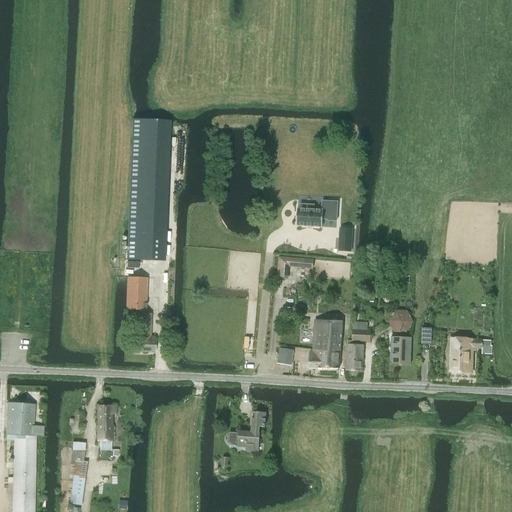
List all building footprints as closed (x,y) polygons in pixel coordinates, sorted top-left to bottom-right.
[(128,229),(127,260),(128,260),(151,261),(157,261),(161,135),(162,120),(132,119),(132,120),(131,134),(131,135),(129,185),(128,222),(128,229)] [(298,209),(297,226),(323,228),(323,218),(328,218),(328,221),(337,222),(338,202),(323,201),(322,211),(315,210),(315,205),(301,205),(301,209),(298,209)] [(341,229),(340,252),(353,253),(355,230),(341,229)] [(279,257),(278,266),(289,267),(305,268),(306,259),(279,257)] [(146,278),(127,277),(126,309),(145,310),(146,278)] [(309,351),(309,367),(333,368),(339,368),(342,321),(313,320),(312,351),(309,351)] [(154,323),(137,323),(135,351),(152,352),(154,323)] [(353,330),(352,341),(370,342),(371,331),(367,331),(353,330)] [(390,364),(410,365),(411,338),(391,337),(390,364)] [(451,338),(450,372),(472,374),(473,348),(482,348),(482,354),(491,354),(492,354),(492,346),(491,345),(491,341),(483,340),(451,338)] [(362,371),(364,345),(348,344),(346,371),(362,371)] [(277,364),(291,366),(291,362),(293,350),(280,348),(277,364)] [(33,511),(35,441),(36,436),(43,436),(44,427),(33,425),(34,406),(8,404),(6,435),(6,445),(5,459),(14,459),(11,511),(33,511)] [(97,442),(99,442),(100,442),(100,451),(111,451),(111,442),(114,442),(114,426),(112,426),(112,416),(116,416),(116,406),(97,406),(97,442)] [(234,432),(233,444),(238,445),(237,447),(246,447),(246,451),(258,452),(259,444),(260,427),(264,427),(265,413),(252,412),(251,432),(239,431),(238,433),(234,432)] [(72,442),(72,451),(85,452),(85,443),(72,442)] [(75,460),(69,504),(81,505),(87,462),(83,461),(75,460)] [(118,508),(126,509),(127,500),(118,500),(118,508)]
